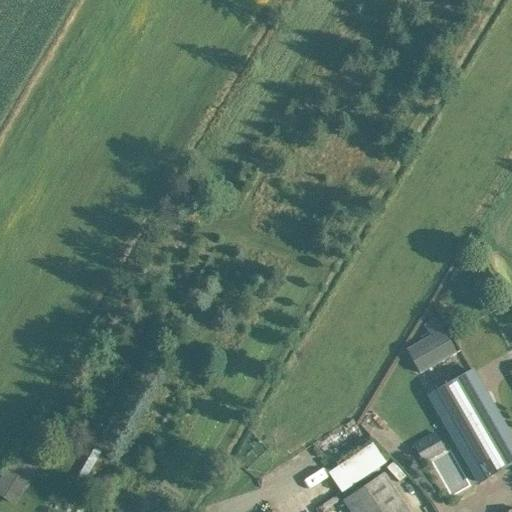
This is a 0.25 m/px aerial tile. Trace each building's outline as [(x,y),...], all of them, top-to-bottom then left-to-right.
[(443,332),(408,352),(420,374),(455,354),(443,332)] [(442,418),(485,393),(472,370),(429,395),(442,418)] [(511,462),(511,439),(485,393),(442,418),(479,482),(511,462)] [(25,441),(38,449),(50,430),(38,422),(25,441)] [(452,494),(471,483),(442,438),(424,449),(452,494)] [(346,492),(387,458),(375,444),(334,478),(346,492)] [(94,447),(80,472),(86,476),(101,451),(94,447)] [(43,461),(25,450),(20,448),(8,470),(6,468),(0,478),(0,497),(15,505),(28,482),(31,484),(43,461)] [(343,500),(350,511),(409,511),(383,473),(343,500)]
